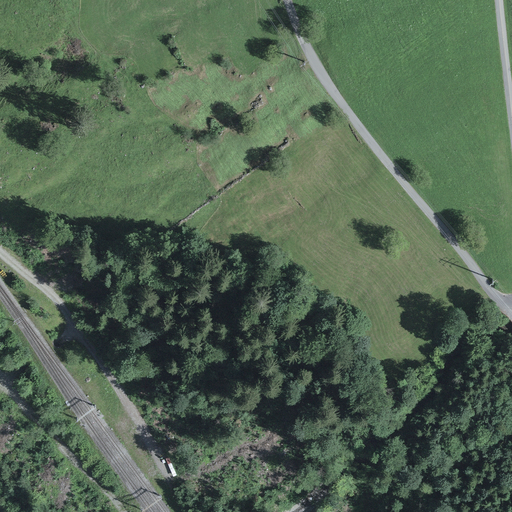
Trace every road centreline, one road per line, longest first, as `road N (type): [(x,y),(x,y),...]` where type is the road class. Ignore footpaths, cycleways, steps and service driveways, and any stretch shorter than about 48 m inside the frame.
road 1 (residential): [(286,0),(315,66),(509,308)]
road 2 (track): [(0,253),(53,297),(129,406)]
